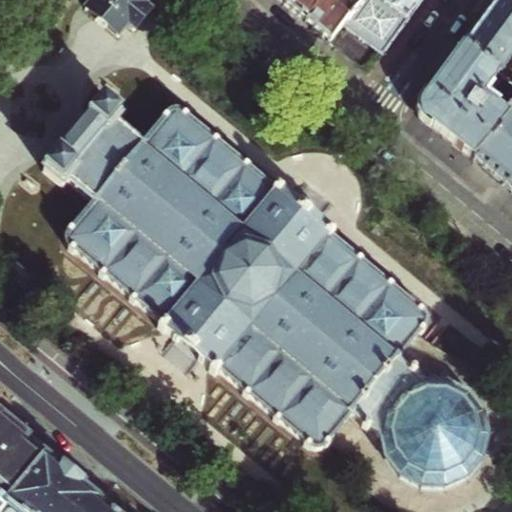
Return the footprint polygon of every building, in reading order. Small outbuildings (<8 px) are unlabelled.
[(92,0),(84,10),(99,22),(117,38),(127,25),(133,30),(150,11),(144,6),(148,0),(92,0)] [(297,18),(304,24),(324,0),(287,0),(282,6),(297,18)] [(365,0),(324,0),(304,24),(321,38),(329,45),(342,29),(365,0)] [(365,0),(342,29),(381,58),(424,0),(365,0)] [(463,48),(498,75),(511,56),(511,0),(498,0),(486,17),(463,48)] [(498,75),(463,48),(440,79),(419,107),(422,120),(472,163),(511,114),(508,111),(504,116),(481,99),(486,91),(492,95),(503,79),(498,75)] [(112,112),(99,101),(85,118),(87,120),(72,138),(57,156),(55,154),(41,171),(52,180),(61,187),(66,182),(92,204),(72,227),(70,226),(66,231),(67,233),(65,237),(64,240),(64,243),(66,247),(68,248),(66,250),(73,256),(74,254),(99,275),(98,277),(103,281),(105,279),(129,299),(127,302),(132,306),(134,304),(158,324),(155,328),(161,333),(163,331),(171,337),(169,340),(173,344),(175,342),(196,359),(194,361),(196,363),(199,365),(200,363),(208,369),(206,372),(213,377),(216,373),(240,394),(239,395),(246,401),(247,399),(271,419),(270,421),(275,425),(277,424),(301,444),(299,446),(305,451),(306,450),(310,453),(313,453),(316,452),(319,451),(321,448),(324,450),(328,444),(327,443),(349,417),(360,426),(357,429),(363,434),(366,431),(373,437),(372,438),(376,441),(379,439),(379,443),(380,448),(382,454),(385,462),(390,470),(397,478),(404,483),(413,487),(422,490),(432,491),(441,490),(451,487),(458,483),(466,478),(472,472),(478,463),(482,455),(484,444),(484,433),(482,421),(478,413),(473,405),(467,399),(460,393),(451,389),(444,387),(437,385),(432,385),(423,386),(425,383),(421,380),(420,381),(412,375),(415,372),(410,368),(407,371),(396,361),(418,335),(420,337),(425,332),(423,330),(425,328),(425,322),(424,317),(421,315),(422,313),(417,308),(414,311),(390,290),(392,288),(387,283),(384,286),(360,265),(362,263),(356,257),(354,260),(329,238),(333,234),(327,229),(325,231),(318,224),(319,223),(314,218),(313,220),(292,203),(294,201),(291,199),(289,197),(287,199),(279,192),(281,190),(274,185),(270,190),(247,170),(248,168),(243,163),(241,165),(217,145),(219,143),(213,138),(211,140),(188,120),(190,118),(183,112),(180,115),(177,114),(172,113),(168,115),(167,117),(164,115),(160,120),(161,121),(140,147),(113,124),(119,118),(112,112)] [(511,196),(511,114),(472,163),(495,182),(511,196)] [(0,497),(7,503),(40,461),(21,446),(25,441),(0,420),(0,497)] [(40,461),(7,503),(4,506),(11,511),(103,511),(95,505),(96,504),(80,491),(82,489),(59,470),(57,472),(42,459),(40,461)]
